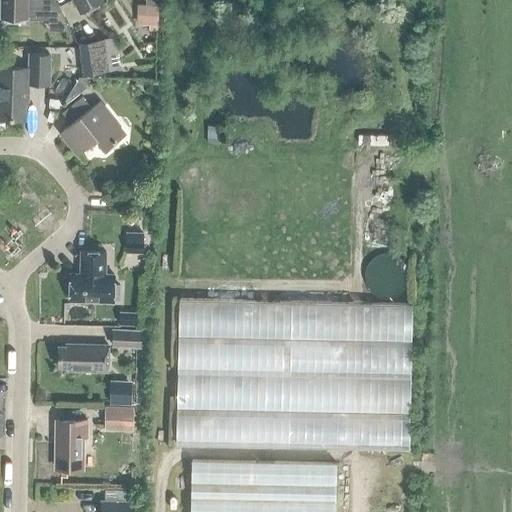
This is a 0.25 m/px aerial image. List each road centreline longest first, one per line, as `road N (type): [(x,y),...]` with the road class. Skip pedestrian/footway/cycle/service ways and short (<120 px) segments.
road 1 (residential): [(15,511),(20,335),(1,289)]
road 2 (residential): [(1,289),(68,229),(74,193),(51,160),(0,148)]
